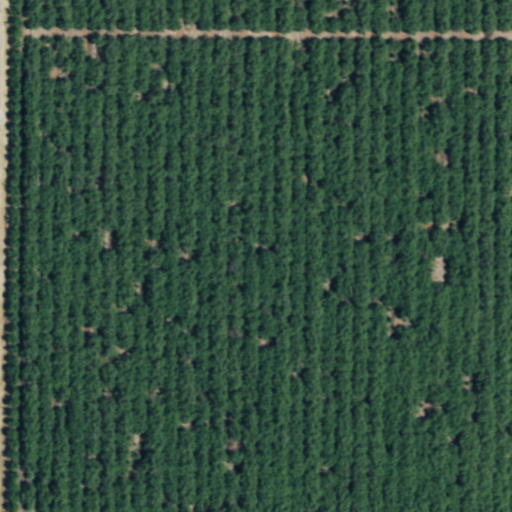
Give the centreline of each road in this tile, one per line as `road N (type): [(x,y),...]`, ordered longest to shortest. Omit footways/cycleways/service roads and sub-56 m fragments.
road 1 (track): [(10,0),(5,511)]
road 2 (track): [(19,511),(23,0)]
road 3 (track): [(511,33),(23,31)]
